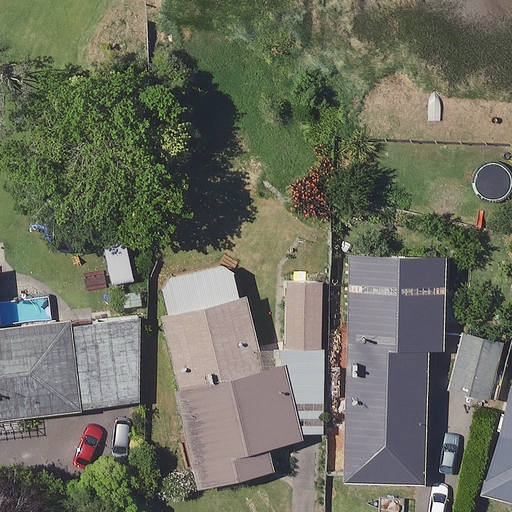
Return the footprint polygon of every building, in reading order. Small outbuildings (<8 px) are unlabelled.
[(255,335),(236,248),(154,266),(198,475),(272,459),(266,435),(291,430),(323,431),(327,337),(321,337),(323,268),(278,266),(276,335),(255,335)] [(411,292),(357,288),(345,459),(420,464),(431,308),(410,306),(411,292)] [(0,427),(22,426),(21,410),(20,405),(145,393),(137,305),(0,318),(0,427)] [(498,332),(444,325),(437,382),(491,389),(498,332)] [(511,374),(508,374),(478,483),(511,492),(511,374)]
